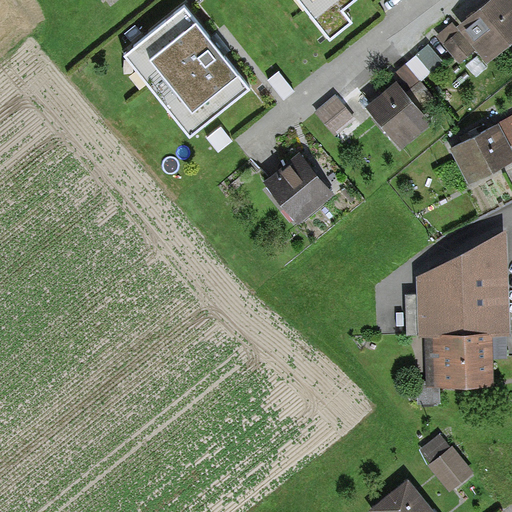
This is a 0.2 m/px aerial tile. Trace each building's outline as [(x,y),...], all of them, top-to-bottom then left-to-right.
[(350,0),(299,0),(326,35),(348,18),(340,8),(350,0)] [(511,0),(484,0),(457,19),(490,67),(511,51),(511,0)] [(246,87),(183,6),(123,52),(186,133),(246,87)] [(432,47),(410,64),(424,83),(446,66),(432,47)] [(400,80),(366,105),(401,154),(436,130),(400,80)] [(317,114),(345,145),(366,126),(338,95),(317,114)] [(511,155),(492,119),(447,144),(471,187),(511,164),(511,155)] [(307,148),(269,177),(305,223),(343,194),(307,148)] [(504,232),(412,282),(414,340),(427,339),(429,392),(491,390),(489,335),(508,335),(504,232)] [(422,449),(451,494),(477,477),(448,433),(422,449)] [(431,511),(407,478),(375,501),(382,511),(431,511)]
